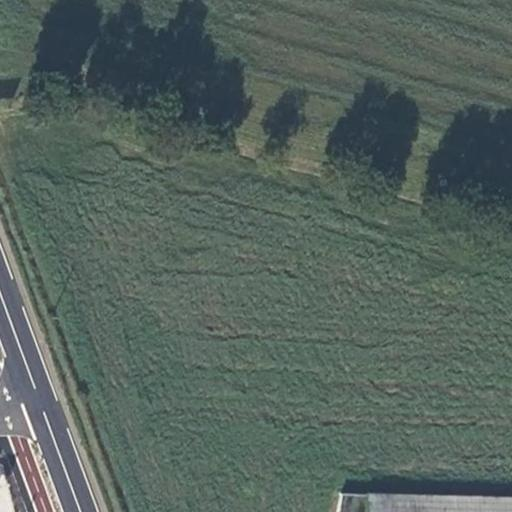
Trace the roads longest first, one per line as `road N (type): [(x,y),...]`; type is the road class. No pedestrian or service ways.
road 1 (secondary): [(51,396),(0,256)]
road 2 (secondary): [(95,511),(51,396)]
